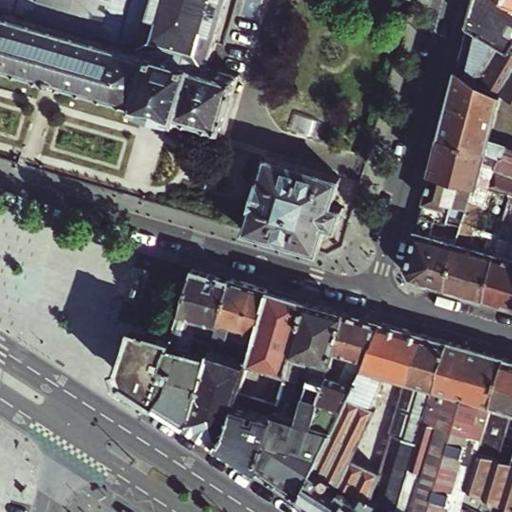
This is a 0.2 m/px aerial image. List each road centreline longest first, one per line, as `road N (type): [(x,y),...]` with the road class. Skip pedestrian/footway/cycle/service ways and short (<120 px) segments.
road 1 (residential): [(0,181),(374,294)]
road 2 (residential): [(452,0),(374,294)]
road 3 (secondary): [(246,511),(77,402)]
road 4 (residential): [(374,294),(511,335)]
road 5 (secondary): [(67,438),(181,511)]
